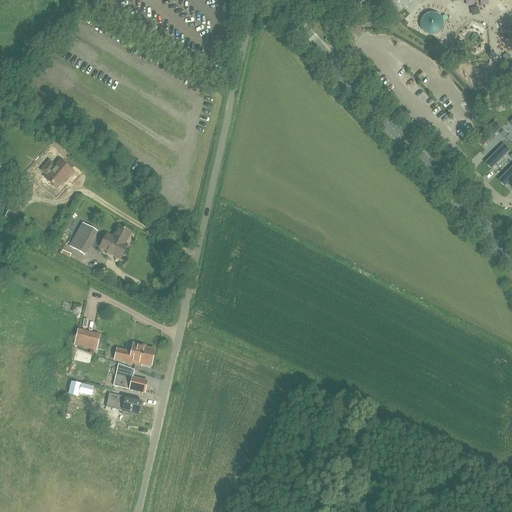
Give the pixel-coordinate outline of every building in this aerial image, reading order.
[(424,17),(422,20),(420,24),(421,28),(422,31),(425,34),(428,36),(432,36),(436,36),(439,34),(441,31),(443,28),(443,24),(442,21),(441,18),(438,15),(434,14),(431,14),(427,15),(424,17)] [(437,42),(434,46),(446,53),(449,49),(437,42)] [(494,122),(476,141),(482,147),(500,129),(494,122)] [(503,144),(485,163),(491,169),(509,150),(503,144)] [(60,161),(56,166),(50,161),(42,170),(48,176),(46,178),(51,183),(57,188),(62,182),(64,183),(73,172),(60,161)] [(511,166),(498,181),(504,187),(511,178),(511,166)] [(24,214),(17,226),(47,243),(54,231),(24,214)] [(125,245),(132,233),(120,226),(113,238),(107,235),(100,247),(121,258),(127,246),(125,245)] [(92,239),(79,232),(70,247),(84,254),(92,239)] [(75,345),(96,350),(99,335),(78,331),(75,345)] [(133,344),(132,351),(117,347),(115,359),(135,364),(135,362),(151,366),(154,350),(144,348),(145,346),(133,344)] [(119,364),(114,386),(145,393),(147,381),(132,378),(134,370),(119,364)] [(72,383),(69,395),(77,397),(80,385),(72,383)] [(80,393),(92,396),(94,388),(82,385),(80,393)] [(120,397),(117,409),(123,411),(122,415),(129,416),(130,412),(138,414),(139,412),(140,413),(141,408),(140,407),(141,401),(126,398),(120,397)] [(90,467),(88,477),(104,481),(102,488),(112,490),(117,471),(107,469),(106,471),(90,467)]
